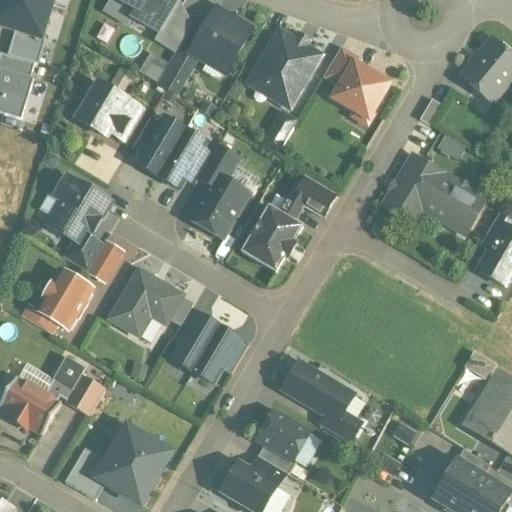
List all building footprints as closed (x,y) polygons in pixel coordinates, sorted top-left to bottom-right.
[(42,42),(52,8),(26,0),(0,0),(0,1),(0,29),(15,34),(42,42)] [(145,0),(114,0),(137,14),(145,0)] [(179,2),(175,0),(145,0),(137,14),(133,20),(159,36),(179,2)] [(159,36),(154,44),(174,55),(192,26),(179,2),(159,36)] [(227,17),(216,10),(190,55),(225,76),(252,31),(235,21),(233,16),(227,17)] [(322,59),(279,33),(254,76),(271,87),(274,97),(272,101),(290,112),(322,59)] [(42,42),(15,34),(8,58),(34,66),(37,67),(44,43),(42,42)] [(504,55),(491,44),(462,78),(493,104),(511,81),(511,71),(511,69),(511,54),(510,54),(504,55)] [(362,62),(341,50),(323,81),(340,91),(354,67),(358,69),(362,62)] [(0,70),(30,80),(34,66),(8,58),(0,55),(0,70)] [(175,56),(156,87),(173,97),(191,66),(175,56)] [(161,63),(150,57),(143,70),(153,76),(161,63)] [(340,91),(334,101),(368,122),(389,87),(358,69),(354,67),(340,91)] [(34,81),(30,80),(0,70),(0,115),(21,122),(34,81)] [(142,112),(99,87),(98,89),(91,90),(87,96),(89,103),(77,123),(107,140),(110,135),(120,118),(133,126),(142,112)] [(442,108),(432,102),(420,123),(430,129),(442,108)] [(283,117),(264,148),(278,156),(296,125),(283,117)] [(133,126),(120,118),(110,135),(123,143),(133,126)] [(185,133),(165,121),(161,128),(144,157),(143,157),(137,167),(158,179),(185,133)] [(150,122),(133,150),(143,157),(144,157),(161,128),(150,122)] [(206,145),(185,133),(158,179),(178,192),(185,181),(202,152),(206,145)] [(452,163),(461,151),(446,138),(436,150),(452,163)] [(240,161),(218,148),(212,158),(198,182),(209,189),(217,176),(227,182),(240,161)] [(202,152),(185,181),(195,187),(198,182),(212,158),(202,152)] [(441,178),(413,161),(386,207),(414,224),(419,215),(440,180),(441,178)] [(227,182),(217,176),(209,189),(189,224),(222,243),(250,196),(227,182)] [(110,205),(67,179),(55,199),(62,203),(47,228),(62,237),(73,243),(78,235),(89,241),(92,236),(91,231),(96,223),(100,221),(110,205)] [(440,180),(419,215),(463,240),(483,205),(440,180)] [(334,198),(307,182),(305,181),(304,183),(305,183),(293,202),(293,203),(304,209),(322,220),(321,220),(323,221),(324,219),(335,201),(336,199),(335,198),(334,198)] [(293,202),(291,200),(289,199),(288,200),(289,201),(279,217),(294,226),(304,209),(293,203),(293,202)] [(279,217),(271,212),(271,211),(269,210),(268,212),(257,232),(256,232),(255,234),(244,254),(243,254),(242,256),(244,257),(256,263),(255,264),(257,264),(261,267),(262,268),(263,267),(274,274),(274,275),(276,276),(277,274),(276,274),(284,261),(288,263),(288,262),(296,247),(297,247),(293,245),(301,232),(303,230),(301,229),(300,230),(294,226),(279,217)] [(511,225),(498,218),(480,248),(490,255),(505,229),(510,232),(511,229),(511,225)] [(62,237),(47,228),(45,231),(60,240),(62,237)] [(511,233),(510,232),(505,229),(490,255),(479,274),(504,289),(511,277),(511,233)] [(73,243),(63,260),(87,275),(102,249),(89,241),(78,235),(73,243)] [(106,245),(88,276),(104,285),(122,255),(106,245)] [(91,291),(60,273),(36,313),(36,314),(57,327),(67,333),(91,291)] [(139,273),(110,322),(138,339),(150,319),(165,327),(168,323),(182,300),(182,299),(139,273)] [(182,300),(168,323),(180,330),(190,313),(194,307),(182,300)] [(36,313),(29,309),(23,320),(51,337),(57,327),(36,314),(36,313)] [(180,330),(173,342),(183,348),(200,319),(190,313),(180,330)] [(183,348),(174,364),(193,375),(219,330),(200,319),(183,348)] [(238,341),(219,330),(193,375),(212,386),(221,371),(238,342),(238,341)] [(238,342),(221,371),(231,377),(248,348),(238,341),(238,342)] [(496,368),(474,355),(464,370),(487,383),(496,368)] [(353,399),(298,367),(283,392),(327,418),(338,425),(343,416),(353,399)] [(105,393),(81,378),(73,392),(66,404),(65,406),(89,420),(105,393)] [(44,397),(16,381),(0,408),(0,412),(12,420),(11,423),(27,432),(28,429),(43,438),(61,407),(44,397)] [(73,392),(54,381),(44,397),(57,405),(60,400),(66,404),(73,392)] [(511,391),(494,381),(475,413),(491,422),(481,439),(511,457),(511,391)] [(309,436),(275,416),(258,443),(265,448),(293,464),(293,463),(309,436)] [(343,416),(338,425),(327,418),(320,429),(350,446),(361,427),(343,416)] [(105,489),(142,509),(172,455),(124,429),(105,463),(94,483),(105,489)] [(293,464),(265,448),(258,459),(285,476),(289,478),(297,465),(293,463),(293,464)] [(65,486),(96,504),(105,489),(94,483),(105,463),(85,452),(65,486)] [(490,469),(463,452),(457,462),(484,479),(490,469)] [(258,459),(258,460),(250,473),(277,490),(285,476),(258,459)] [(457,462),(432,502),(448,511),(501,511),(506,506),(511,496),(484,479),(457,462)] [(250,473),(239,466),(222,495),(241,506),(242,511),(263,511),(277,490),(250,473)] [(15,511),(16,511),(0,502),(0,511),(15,511)]
